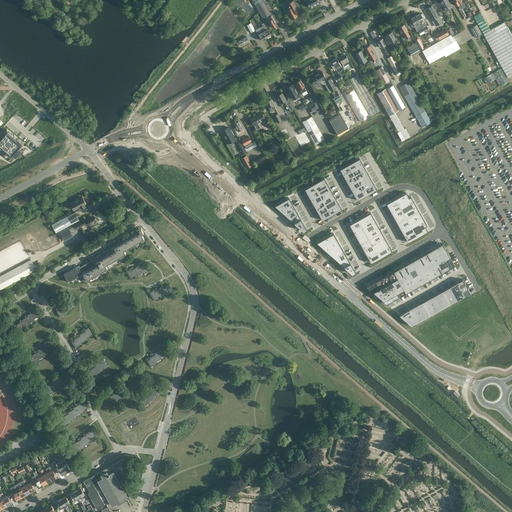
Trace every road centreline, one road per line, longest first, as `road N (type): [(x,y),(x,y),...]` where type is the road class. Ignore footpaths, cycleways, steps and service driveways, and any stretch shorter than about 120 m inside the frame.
road 1 (residential): [(142,218),(34,290),(119,451)]
road 2 (tertiary): [(158,452),(195,307),(187,276),(142,218)]
road 3 (residential): [(404,0),(205,115)]
road 4 (tertiary): [(184,102),(365,0)]
road 5 (tertiary): [(344,291),(188,154)]
road 6 (unclassified): [(310,234),(401,186),(423,194),(443,231)]
road 7 (tertiary): [(456,379),(429,366),(344,291)]
road 8 (unknown): [(465,136),(454,148),(511,253)]
road 9 (residential): [(11,511),(119,451)]
